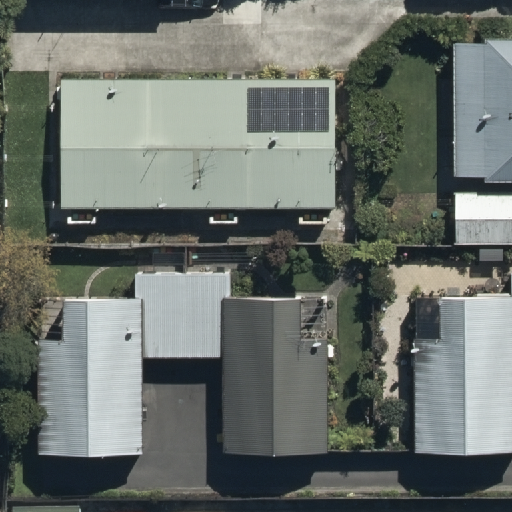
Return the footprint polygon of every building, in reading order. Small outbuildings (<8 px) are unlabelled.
[(483,24),(453,24),(453,162),(511,161),(511,17),(483,18),(483,24)] [(335,60),(57,67),(60,197),(68,197),(68,211),(99,210),(99,198),(212,196),(212,213),(242,212),(241,197),(295,196),(295,217),(322,217),(321,202),(339,201),(335,60)] [(511,181),(456,182),(456,234),(511,233),(511,181)] [(511,283),(415,282),(412,437),(511,438),(511,257),(511,258),(511,283)] [(65,324),(33,324),(31,438),(142,440),(144,344),(218,345),(217,442),(330,444),(332,329),(300,328),(301,276),(233,274),(233,262),(138,261),(138,282),(66,281),(65,324)] [(74,511),(74,495),(12,494),(12,511),(74,511)]
